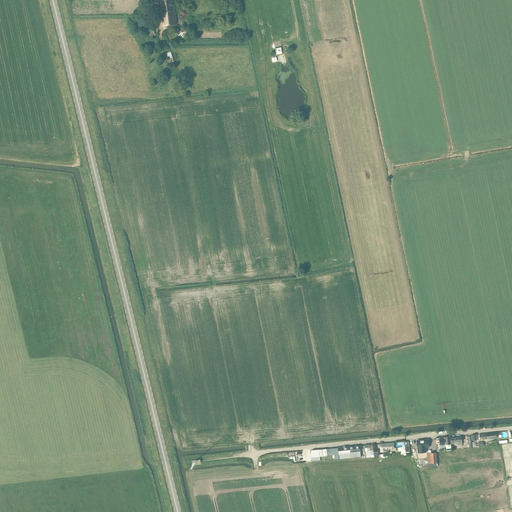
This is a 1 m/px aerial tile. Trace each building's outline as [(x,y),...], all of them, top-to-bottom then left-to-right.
[(160,0),(160,2),(163,25),(177,23),(174,4),(173,4),(172,0),(160,0)] [(437,439),(437,444),(440,444),(440,445),(443,445),(443,447),(451,447),(451,444),(451,438),(450,437),(439,438),(439,439),(437,439)] [(455,445),(458,445),(462,444),(462,441),(462,437),(451,438),(451,444),(455,444),(455,445)] [(420,448),(420,453),(421,454),(423,454),(424,452),(426,452),(426,447),(429,447),(429,444),(428,439),(417,440),(417,445),(418,448),(420,448)] [(405,447),(401,447),(402,454),(410,454),(408,441),(404,442),(405,447)] [(360,446),(349,447),(349,448),(346,448),(346,447),(338,448),(340,459),(350,458),(350,457),(361,456),(360,446)] [(332,455),(332,453),(332,449),(314,450),(315,457),(311,457),(311,460),(317,460),(320,460),(320,456),(327,456),(327,455),(332,455)] [(427,453),(428,463),(429,463),(429,467),(438,467),(437,463),(436,453),(427,453)]
